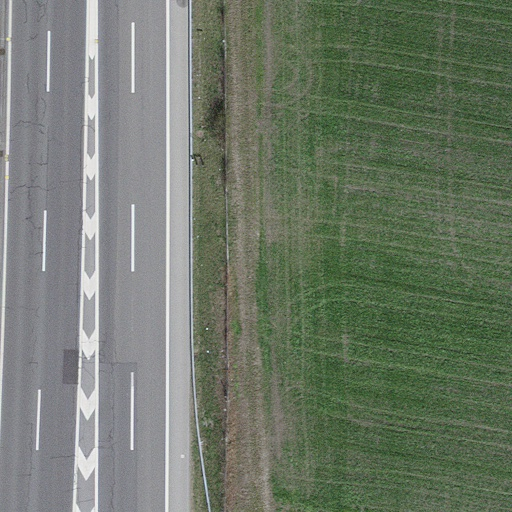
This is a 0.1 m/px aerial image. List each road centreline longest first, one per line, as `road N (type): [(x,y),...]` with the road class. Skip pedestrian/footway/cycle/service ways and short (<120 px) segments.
road 1 (motorway): [(35,511),(53,0)]
road 2 (motorway): [(129,511),(121,0)]
